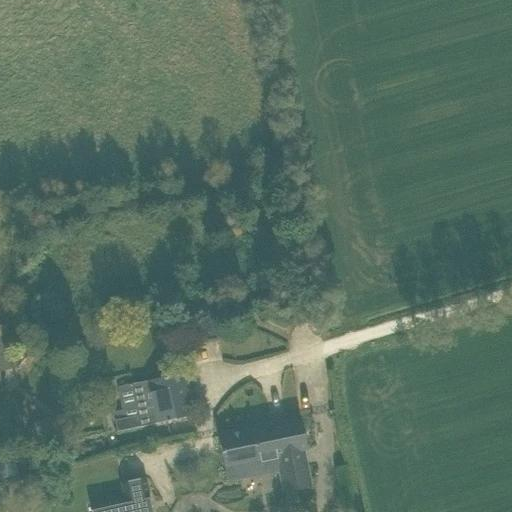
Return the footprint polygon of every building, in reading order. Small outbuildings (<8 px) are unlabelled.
[(206,158),(183,163),(185,172),(208,168),(206,158)] [(182,374),(162,378),(130,386),(117,388),(122,411),(111,413),(113,421),(116,433),(192,415),(182,374)] [(306,450),(299,417),(216,434),(223,467),(224,467),(226,481),(239,478),(236,465),(258,460),(259,465),(276,462),(282,494),(311,488),(303,451),(306,450)] [(60,438),(57,418),(35,422),(36,427),(33,427),(35,443),(60,438)] [(124,499),(90,506),(90,511),(150,511),(144,479),(121,484),(124,499)]
